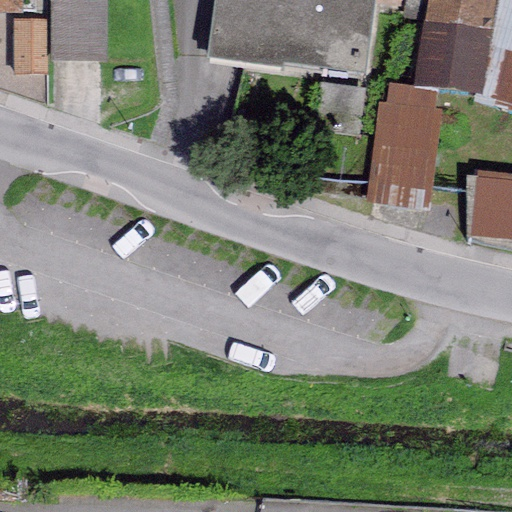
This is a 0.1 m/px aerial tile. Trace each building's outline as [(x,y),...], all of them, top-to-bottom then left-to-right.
[(19,0),(0,0),(0,22),(21,22),(19,0)] [(113,56),(113,0),(59,0),(59,56),(113,56)] [(214,0),(206,68),(282,78),(283,69),(365,80),(375,0),(214,0)] [(495,0),(427,0),(415,91),(482,100),(495,0)] [(511,180),(476,180),(476,242),(511,242),(511,180)]
